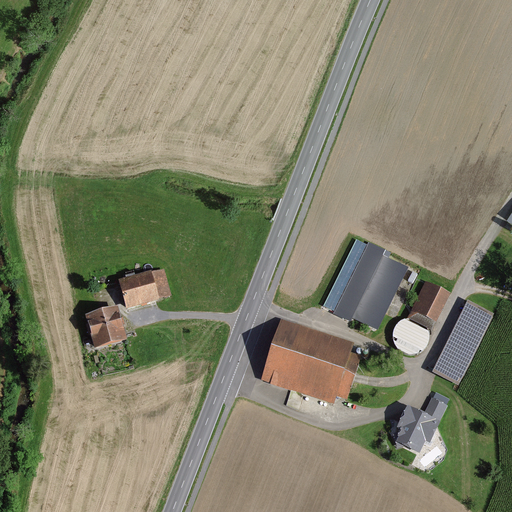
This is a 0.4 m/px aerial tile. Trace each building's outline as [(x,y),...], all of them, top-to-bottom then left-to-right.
[(411,268),(370,249),(339,313),(380,333),(411,268)] [(165,275),(125,286),(132,311),(172,301),(165,275)] [(450,296),(428,285),(412,319),(434,330),(450,296)] [(493,316),(470,305),(437,375),(460,385),(493,316)] [(122,313),(91,321),(100,353),(131,345),(122,313)] [(358,347),(284,325),(267,379),(341,401),(358,347)] [(428,418),(411,411),(396,445),(428,459),(451,408),(436,402),(428,418)]
